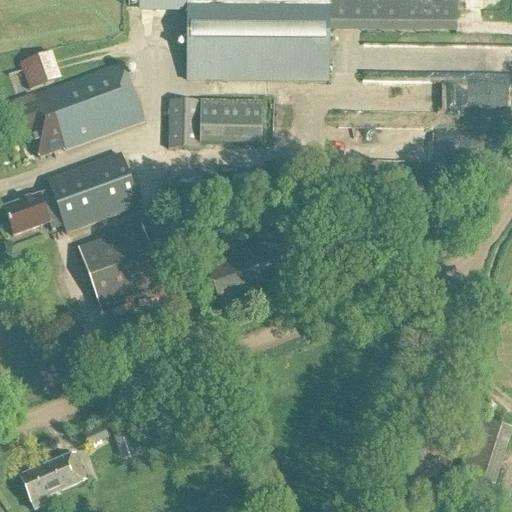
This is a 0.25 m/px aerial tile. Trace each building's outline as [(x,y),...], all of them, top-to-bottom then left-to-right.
[(456,0),(139,0),(139,11),(187,11),(186,82),(328,84),(328,35),(456,36),(456,0)] [(47,80),(57,76),(50,56),(19,68),(30,94),(49,86),(47,80)] [(64,155),(144,125),(123,68),(34,101),(33,100),(12,107),(23,139),(30,138),(39,162),(63,152),(64,155)] [(262,108),(200,106),(168,105),(167,153),(199,154),(199,149),(261,150),(262,108)] [(47,185),(50,193),(39,197),(2,211),(12,238),(49,227),(52,234),(62,230),(65,238),(140,211),(121,158),(47,185)] [(291,241),(317,231),(311,213),(285,223),(291,241)] [(99,314),(163,291),(141,229),(76,252),(99,314)] [(219,303),(289,277),(280,253),(274,255),(271,247),(252,254),(251,249),(230,257),(231,262),(215,268),(217,276),(212,279),(219,303)] [(117,360),(168,341),(158,313),(107,331),(117,360)] [(165,429),(159,410),(129,419),(135,438),(165,429)] [(495,488),(511,433),(511,430),(478,420),(460,477),(495,488)] [(119,461),(135,455),(124,423),(113,427),(117,436),(111,438),(119,461)] [(89,450),(108,442),(102,429),(83,438),(89,450)] [(84,485),(73,458),(21,480),(34,511),(38,511),(53,506),(50,499),(84,485)]
